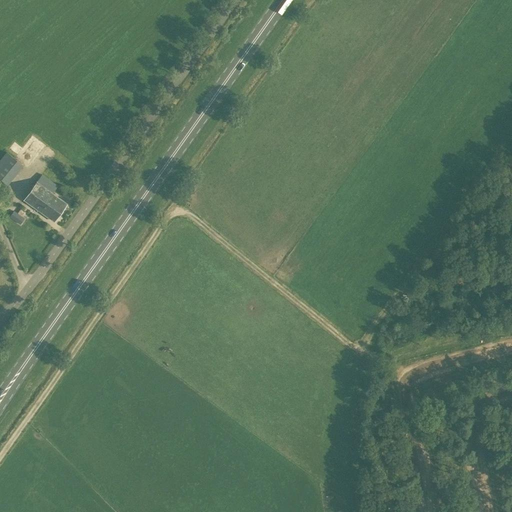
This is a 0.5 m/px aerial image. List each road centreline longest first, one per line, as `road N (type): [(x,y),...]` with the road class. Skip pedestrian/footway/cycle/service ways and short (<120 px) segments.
road 1 (track): [(0,453),(180,208),(193,210),(388,371),(422,368)]
road 2 (primary): [(0,398),(283,0)]
road 3 (unclassified): [(26,291),(234,0)]
